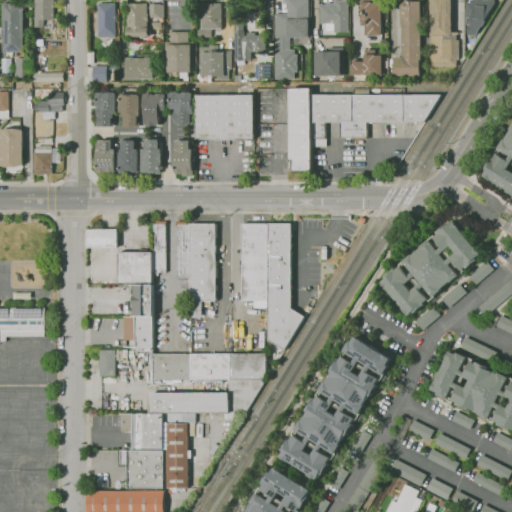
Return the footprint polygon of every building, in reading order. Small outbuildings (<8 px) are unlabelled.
[(34,0),(34,24),(52,24),(52,0),(34,0)] [(309,0),(309,37),(290,37),(290,48),(294,48),(295,78),(274,78),(274,15),(286,15),(286,0),(309,0)] [(432,0),(432,66),(457,66),(458,33),(449,33),(449,0),(432,0)] [(115,1),(115,37),(96,36),(97,1),(115,1)] [(361,1),(384,1),(384,35),(367,35),(367,25),(361,26),(361,1)] [(420,1),(421,76),(393,76),(393,58),(400,58),(400,6),(409,6),(409,1),(420,1)] [(494,2),(475,35),(468,36),(467,18),(474,18),(473,1),(494,2)] [(1,2),(1,52),(25,53),(25,3),(1,2)] [(127,3),(126,35),(151,35),(151,29),(147,28),(147,3),(127,3)] [(160,3),(161,18),(151,18),(150,3),(160,3)] [(222,3),(222,28),(201,28),(201,3),(222,3)] [(347,4),(347,31),(331,31),(331,4),(347,4)] [(262,34),(253,34),(253,28),(235,28),(234,61),(251,61),(251,51),(262,51),(262,34)] [(171,32),(171,44),(166,44),(166,71),(193,71),(193,43),(188,43),(188,32),(171,32)] [(343,47),(327,47),(327,51),(319,51),(318,75),(342,76),(343,47)] [(202,51),(225,51),(225,80),(216,80),(216,74),(202,74),(202,51)] [(382,55),(383,76),(351,76),(351,62),(364,62),(363,55),(382,55)] [(122,79),(153,79),(152,56),(122,56),(122,79)] [(29,59),(30,78),(15,78),(15,59),(29,59)] [(256,63),(269,63),(269,75),(256,75),(256,63)] [(92,66),(106,66),(106,81),(93,81),(92,66)] [(33,71),(62,71),(62,81),(33,82),(33,71)] [(289,88),(312,88),(312,95),(312,122),(326,122),(326,139),(313,139),(313,170),(289,170),(289,88)] [(8,91),(0,91),(0,118),(8,118),(8,91)] [(61,92),(61,111),(39,112),(38,99),(49,99),(49,92),(61,92)] [(96,92),(116,93),(116,113),(113,113),(113,125),(96,125),(96,92)] [(143,93),(164,92),(164,113),(159,113),(159,125),(143,125),(143,93)] [(169,93),(191,92),(192,123),(176,123),(176,109),(170,109),(170,103),(169,93)] [(120,93),(139,93),(139,126),(123,126),(123,113),(120,113),(120,93)] [(253,94),(197,95),(197,139),(254,139),(253,94)] [(441,94),(312,95),(312,122),(326,122),(340,122),(339,138),(368,139),(369,123),(425,123),(441,94)] [(511,155),(499,147),(511,126),(511,155)] [(0,128),(19,128),(18,166),(0,165),(0,128)] [(97,140),(96,171),(115,171),(115,151),(112,151),(113,140),(97,140)] [(160,140),(160,174),(141,174),(140,150),(145,149),(145,141),(160,140)] [(191,140),(191,174),(174,174),(174,140),(191,140)] [(136,141),(137,171),(119,172),(118,151),(121,151),(121,141),(136,141)] [(35,145),(51,144),(51,172),(35,172),(35,145)] [(511,162),(496,153),(484,175),(511,191),(511,170),(509,169),(511,164),(511,162)] [(360,216),(365,219),(361,224),(356,222),(360,216)] [(434,237),(454,220),(482,253),(464,269),(453,256),(457,252),(451,245),(445,250),(434,237)] [(176,222),(216,221),(217,303),(189,304),(188,277),(177,277),(176,222)] [(166,223),(167,272),(152,272),(152,251),(152,223),(166,223)] [(242,224),(292,224),(290,306),(304,316),(284,349),(267,341),(267,300),(241,300),(242,224)] [(87,228),(117,228),(117,246),(87,246),(87,228)] [(404,260),(430,240),(458,277),(432,296),(404,260)] [(118,251),(152,251),(152,283),(132,284),(119,283),(118,251)] [(476,284),(470,276),(489,261),(495,268),(476,284)] [(401,266),(380,282),(407,316),(428,299),(418,286),(412,291),(406,284),(411,280),(401,266)] [(477,308),(511,276),(511,294),(486,317),(477,308)] [(152,283),(153,316),(133,316),(132,284),(152,283)] [(450,307),(444,299),(462,284),(468,292),(450,307)] [(424,329),(417,321),(434,307),(440,315),(424,329)] [(0,308),(43,308),(43,328),(0,328),(0,308)] [(153,316),(153,347),(134,347),(134,341),(124,341),(124,316),(153,316)] [(511,332),(497,325),(502,316),(511,321),(511,332)] [(344,351),(354,335),(392,359),(382,375),(344,351)] [(466,337),(497,350),(492,361),(462,347),(466,337)] [(116,349),(116,377),(101,377),(100,350),(116,349)] [(447,398),(432,390),(452,350),(467,358),(447,398)] [(154,353),(267,353),(267,378),(246,412),(165,412),(152,412),(152,393),(230,394),(230,380),(154,380),(154,353)] [(345,356),(324,391),(361,414),(382,380),(366,370),(362,377),(355,372),(359,365),(345,356)] [(472,360),(507,376),(488,417),(453,401),(460,385),(467,388),(471,380),(465,377),(472,360)] [(511,382),(511,429),(494,421),(501,405),(508,408),(511,400),(505,397),(511,382)] [(320,395),(298,429),(335,452),(357,418),(341,409),(337,416),(330,411),(334,404),(320,395)] [(451,419),(456,411),(475,420),(471,429),(451,419)] [(120,413),(152,412),(165,412),(165,422),(165,449),(133,449),(133,435),(121,435),(120,413)] [(413,418),(433,429),(428,440),(408,429),(413,418)] [(165,422),(187,422),(187,489),(165,489),(166,487),(165,422)] [(352,446),(363,427),(372,432),(360,451),(352,446)] [(511,449),(493,441),(497,432),(511,438),(511,449)] [(439,434),(470,449),(465,458),(434,442),(439,434)] [(297,437),(283,459),(319,482),(333,459),(319,450),(314,457),(307,453),(312,446),(297,437)] [(432,448),(460,462),(456,471),(428,458),(432,448)] [(119,449),(133,449),(165,449),(166,487),(129,487),(129,463),(119,463),(119,449)] [(477,464),(483,452),(511,466),(511,469),(507,479),(477,464)] [(389,470),(395,459),(427,475),(422,486),(389,470)] [(357,511),(345,504),(370,462),(382,469),(357,511)] [(338,466),(348,471),(338,489),(328,483),(338,466)] [(262,489),(275,467),(311,489),(298,510),(285,502),(288,497),(280,492),(276,498),(262,489)] [(474,480),(478,472),(505,487),(501,495),(474,480)] [(427,489),(433,478),(453,488),(447,500),(427,489)] [(392,511),(405,486),(419,492),(409,511),(392,511)] [(469,511),(451,502),(458,489),(480,501),(474,511),(469,511)] [(87,511),(87,492),(164,492),(164,511),(87,511)] [(245,511),(257,493),(288,511),(245,511)] [(311,511),(320,496),(330,501),(324,511),(311,511)] [(433,511),(436,506),(427,502),(422,511),(433,511)]
